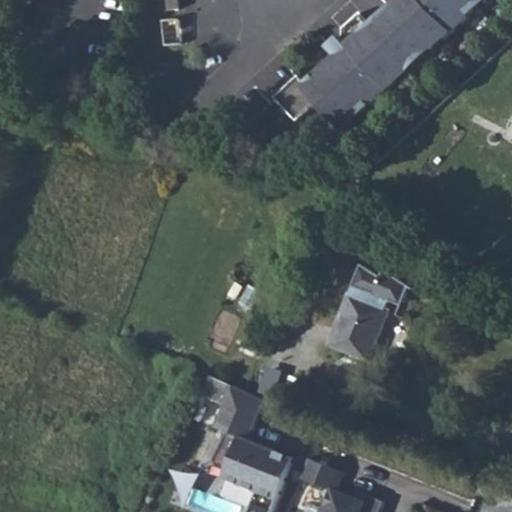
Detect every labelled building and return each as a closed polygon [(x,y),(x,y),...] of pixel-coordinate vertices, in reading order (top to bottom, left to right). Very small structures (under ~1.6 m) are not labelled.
[(182,9),(180,0),(170,0),(172,10),(182,9)] [(338,122),(346,131),(491,0),(389,0),(395,6),(393,8),(373,25),(372,27),(360,14),(344,28),(343,36),(331,47),(337,54),(339,56),(324,70),(307,85),(299,76),(276,97),(298,121),(319,102),(331,115),(338,122)] [(385,0),(393,8),(395,6),(389,0),(385,0)] [(360,14),(372,27),(373,25),(362,12),(360,14)] [(322,67),(324,70),(339,56),(337,54),(322,67)] [(335,125),(338,122),(331,115),(329,117),(335,125)] [(352,297),(333,346),(372,361),(391,311),(389,310),(392,301),(404,306),(412,287),(387,268),(385,276),(364,265),(351,297),(352,297)] [(208,396),(227,405),(236,386),(213,377),(194,417),(203,421),(209,408),(204,405),(208,396)] [(274,511),(294,463),(268,453),(270,448),(252,440),(267,400),(236,386),(227,405),(217,427),(229,432),(215,464),(231,471),(228,478),(259,492),(250,511),(274,511)] [(329,408),(346,416),(355,398),(338,390),(329,408)] [(268,453),(294,463),(296,458),(270,448),(268,453)] [(311,459),(303,478),(331,490),(322,511),(381,511),(386,502),(368,495),(365,502),(339,491),(345,472),(311,459)]
